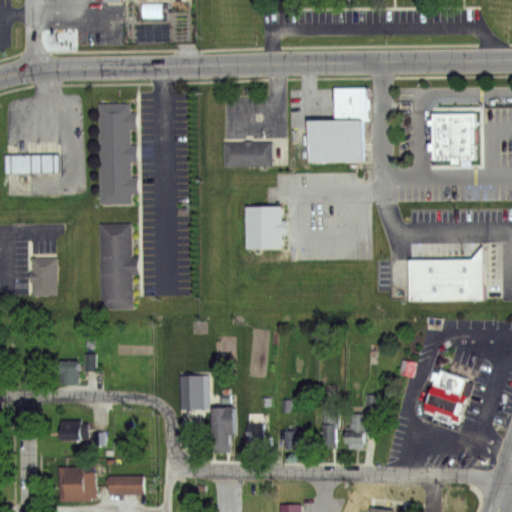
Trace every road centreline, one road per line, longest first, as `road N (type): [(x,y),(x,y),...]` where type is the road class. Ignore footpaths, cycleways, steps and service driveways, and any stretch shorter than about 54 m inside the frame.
road 1 (residential): [(511,61),(34,68),(0,76)]
road 2 (residential): [(510,479),(176,464)]
road 3 (residential): [(164,407),(131,398),(0,396)]
